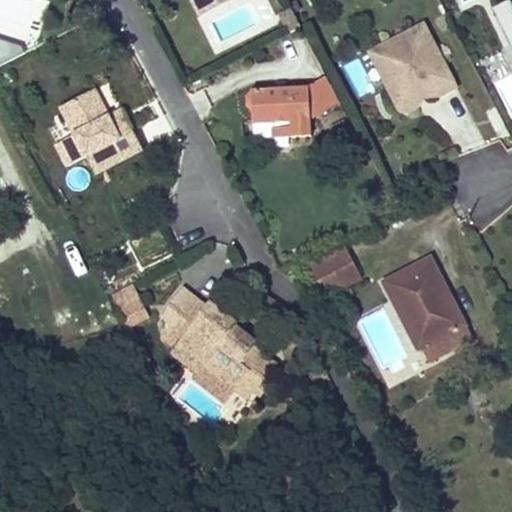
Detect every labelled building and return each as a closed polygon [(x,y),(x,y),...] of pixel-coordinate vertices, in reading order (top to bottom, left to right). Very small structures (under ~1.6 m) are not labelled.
[(201,15),(219,6),(215,0),(208,0),(196,6),(201,15)] [(273,8),(284,29),(296,22),(286,2),(273,8)] [(511,16),(506,3),(493,8),(509,45),(511,43),(511,16)] [(431,37),(423,23),(417,26),(425,40),(431,37)] [(417,26),(382,45),(389,57),(386,59),(394,73),(388,76),(385,84),(398,110),(409,104),(411,97),(420,92),(422,97),(435,91),(439,97),(457,87),(431,37),(425,40),(417,26)] [(382,45),(368,51),(385,84),(388,76),(394,73),(386,59),(389,57),(382,45)] [(323,74),(304,84),(306,114),(336,99),(323,74)] [(306,114),(304,84),(248,87),(248,90),(241,89),(237,94),(238,104),(242,110),(247,110),(248,122),(286,120),(288,135),(308,134),(306,114)] [(488,142),(508,132),(484,86),(465,96),(488,142)] [(104,114),(90,88),(57,105),(63,115),(70,130),(54,139),(66,163),(83,155),(92,172),(139,147),(125,120),(111,128),(104,114)] [(398,110),(401,117),(439,97),(435,91),(422,97),(420,92),(411,97),(409,104),(398,110)] [(118,107),(104,114),(111,128),(125,120),(118,107)] [(54,139),(70,130),(63,115),(46,124),(54,139)] [(286,120),(248,122),(249,137),(288,135),(286,120)] [(322,297),(341,288),(359,278),(344,248),(307,267),(322,297)] [(383,282),(417,349),(437,339),(445,335),(448,341),(452,349),(470,341),(429,260),(383,282)] [(184,283),(179,289),(203,307),(208,301),(184,283)] [(179,289),(161,314),(169,319),(159,335),(173,347),(171,350),(195,369),(201,363),(232,387),(239,379),(250,385),(260,373),(271,359),(260,351),(257,354),(248,346),(253,339),(231,322),(233,319),(208,301),(203,307),(179,289)] [(138,298),(119,308),(127,324),(147,314),(138,298)] [(445,335),(437,339),(440,346),(448,341),(445,335)] [(195,369),(190,375),(222,400),(232,387),(201,363),(195,369)] [(239,379),(232,387),(257,406),(275,383),(260,373),(250,385),(239,379)]
